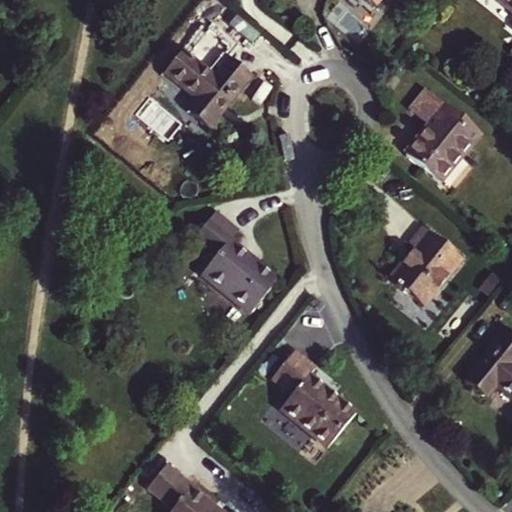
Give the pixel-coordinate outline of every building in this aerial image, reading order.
[(511,30),(511,0),(490,0),(511,18),(511,22),(508,27),(511,30)] [(182,111),(204,128),(247,75),(225,57),(210,76),(178,50),(161,71),(192,97),(182,111)] [(401,153),(433,179),(474,131),(421,87),(404,107),(425,125),(401,153)] [(244,314),(272,280),(226,240),(233,232),(209,212),(185,242),(196,250),(197,249),(208,257),(194,274),(244,314)] [(385,279),(419,305),(458,259),(420,229),(407,244),(411,247),(385,279)] [(511,379),(511,325),(475,370),(496,387),(506,376),(511,379)] [(284,408),(330,446),(359,410),(314,373),(318,368),(298,351),(277,377),(297,393),(284,408)] [(213,511),(187,490),(190,487),(163,465),(143,489),(167,511),(166,511),(213,511)]
